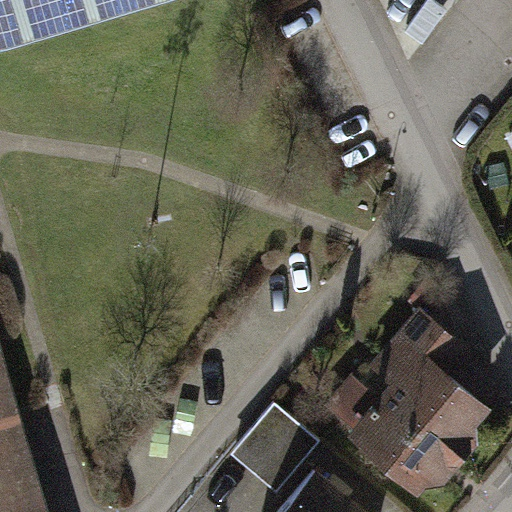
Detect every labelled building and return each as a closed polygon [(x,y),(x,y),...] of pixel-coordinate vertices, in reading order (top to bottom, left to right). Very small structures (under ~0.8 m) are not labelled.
[(0,0),(0,52),(167,0),(0,0)] [(488,343),(432,296),(383,353),(408,373),(368,420),(450,489),(511,415),(511,394),(473,361),(488,343)] [(54,511),(0,329),(0,511),(54,511)] [(328,433),(284,398),(240,454),(284,489),(328,433)] [(397,511),(333,460),(291,511),(397,511)]
